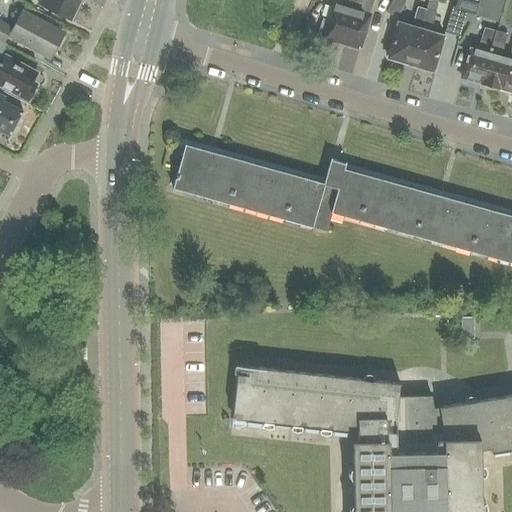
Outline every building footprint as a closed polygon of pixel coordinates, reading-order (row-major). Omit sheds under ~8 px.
[(41,0),(39,5),(73,22),(83,0),(41,0)] [(345,0),(343,7),(332,4),(328,20),(323,19),(319,34),(323,36),(323,37),(339,42),(344,25),(346,26),(348,18),(350,18),(355,0),(345,0)] [(355,0),(350,18),(348,18),(346,26),(344,25),(339,42),(360,48),(373,0),(355,0)] [(393,0),(387,14),(398,19),(406,0),(393,0)] [(469,0),(469,2),(461,0),(457,0),(455,9),(452,8),(445,33),(460,37),(465,21),(471,23),(475,16),(479,0),(469,0)] [(480,0),(476,15),(476,16),(488,20),(493,0),(480,0)] [(411,64),(426,10),(418,8),(412,28),(398,24),(388,57),(411,64)] [(434,70),(443,37),(430,33),(436,13),(426,10),(411,64),(434,70)] [(0,21),(0,41),(5,45),(10,35),(52,58),(64,38),(49,29),(51,27),(23,12),(14,28),(0,21)] [(481,84),(496,32),(484,28),(478,51),(470,48),(461,79),(481,84)] [(500,90),(509,59),(501,57),(507,35),(496,32),(481,84),(500,90)] [(0,66),(0,67),(0,87),(28,103),(37,87),(33,85),(38,76),(5,58),(4,60),(0,58),(6,47),(5,47),(5,45),(0,41),(0,66)] [(511,49),(509,59),(500,90),(511,93),(511,49)] [(0,132),(11,138),(24,114),(4,103),(6,100),(0,96),(0,132)] [(332,214),(430,241),(511,263),(511,216),(345,170),(347,163),(332,159),(324,184),(186,145),(173,189),(327,232),(332,214)] [(461,340),(474,339),(473,318),(461,318),(461,340)] [(511,396),(476,402),(477,407),(466,409),(466,403),(439,407),(439,409),(434,410),(432,397),(399,397),(401,384),(374,381),(239,366),(233,415),(246,417),(246,422),(350,433),(350,428),(358,429),(359,442),(354,442),(354,511),(482,511),(481,463),(481,451),(492,449),(493,454),(511,451),(511,396)]
